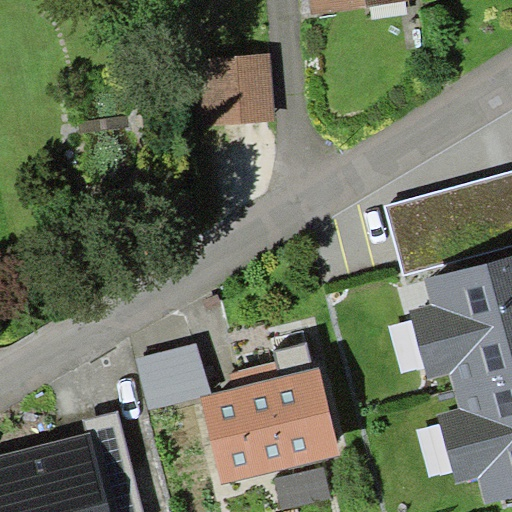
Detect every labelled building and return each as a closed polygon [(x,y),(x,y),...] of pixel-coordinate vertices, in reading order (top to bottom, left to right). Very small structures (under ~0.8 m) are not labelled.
[(308,0),(310,14),(408,0),(308,0)] [(271,55),(198,60),(202,124),(275,119),(271,55)] [(511,169),(385,204),(404,274),(511,244),(511,169)] [(410,309),(429,379),(450,374),(459,407),(437,412),(456,483),(479,477),(486,503),(511,496),(511,254),(424,278),(431,303),(410,309)] [(212,393),(196,342),(137,358),(150,410),(201,396),(212,393)] [(212,393),(201,396),(222,483),(340,455),(320,368),(314,369),(307,342),(274,350),(276,361),(280,377),(234,389),(212,393)] [(230,373),(234,389),(280,377),(276,361),(230,373)] [(84,420),(87,432),(91,431),(111,511),(143,511),(118,411),(84,420)] [(87,432),(0,454),(0,511),(111,511),(91,431),(87,432)] [(324,465),(275,477),(283,508),(332,496),(324,465)]
